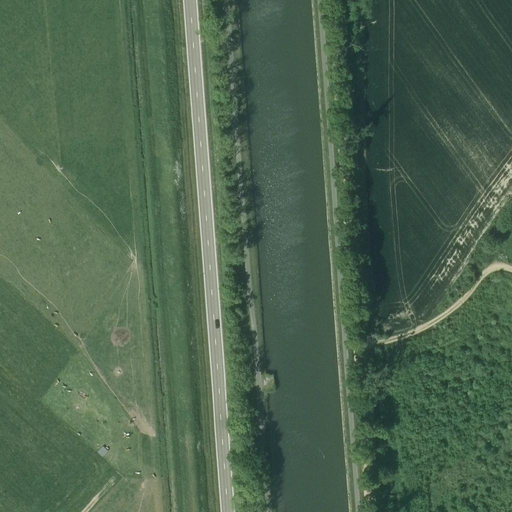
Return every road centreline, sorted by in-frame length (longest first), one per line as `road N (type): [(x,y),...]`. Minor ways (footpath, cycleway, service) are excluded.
road 1 (secondary): [(227,511),(188,0)]
road 2 (track): [(356,346),(330,0)]
road 3 (track): [(511,270),(485,268),(434,321),(356,346)]
road 4 (track): [(368,511),(356,346)]
